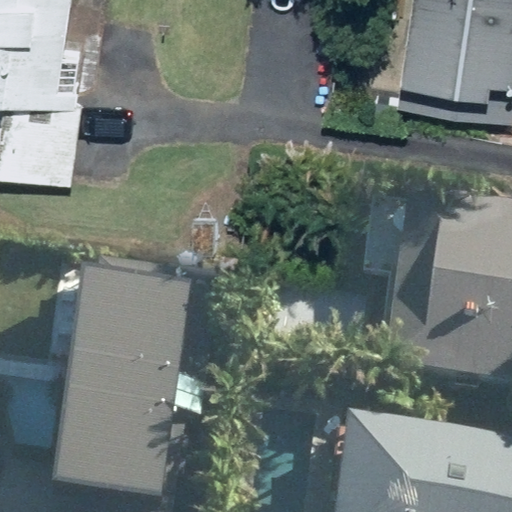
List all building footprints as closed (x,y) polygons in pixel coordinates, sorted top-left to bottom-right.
[(0,0),(0,161),(84,172),(101,38),(87,36),(91,0),(0,0)] [(511,0),(439,0),(434,53),(511,61),(511,0)] [(511,214),(386,202),(378,280),(416,284),(407,379),(511,389),(511,214)] [(202,390),(219,392),(235,284),(115,266),(81,492),(185,508),(202,390)] [(511,511),(511,441),(372,428),(363,511),(511,511)]
